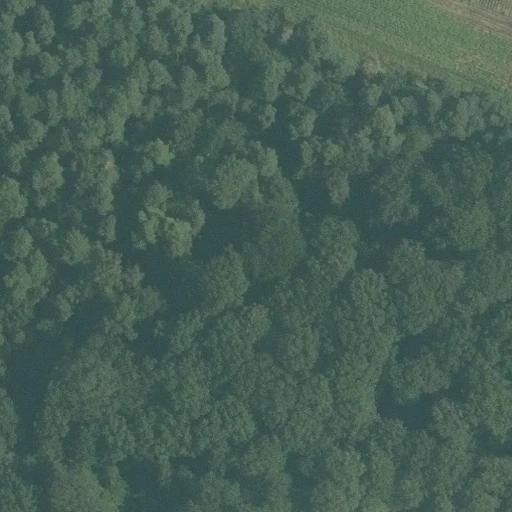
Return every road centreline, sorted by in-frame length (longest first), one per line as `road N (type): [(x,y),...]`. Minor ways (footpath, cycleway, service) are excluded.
road 1 (track): [(0,264),(205,131),(248,94),(295,30)]
road 2 (unclassified): [(222,0),(511,113)]
